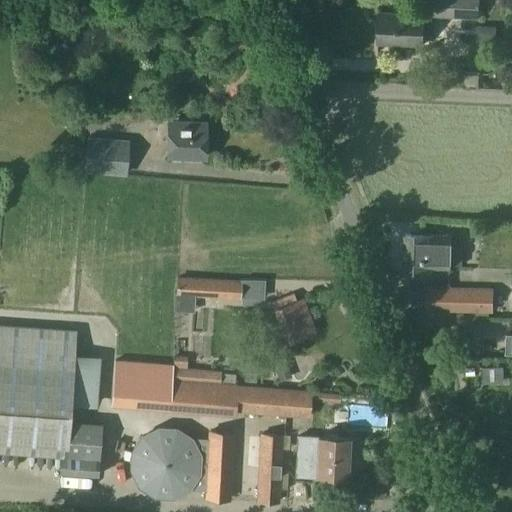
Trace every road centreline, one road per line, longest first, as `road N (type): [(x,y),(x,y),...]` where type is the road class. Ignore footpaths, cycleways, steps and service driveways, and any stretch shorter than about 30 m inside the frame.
road 1 (unclassified): [(453,511),(267,0)]
road 2 (unknown): [(323,511),(0,476)]
